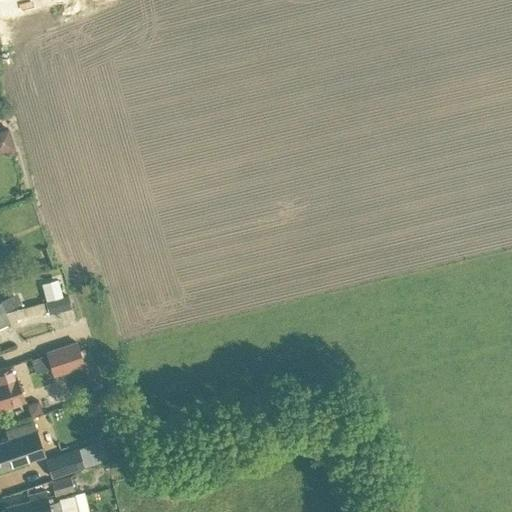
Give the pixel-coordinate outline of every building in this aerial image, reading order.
[(0,150),(20,145),(15,124),(0,128),(0,150)] [(0,313),(13,307),(5,290),(0,292),(0,313)] [(61,296),(45,301),(47,310),(48,313),(55,311),(69,307),(71,307),(67,295),(61,296)] [(13,307),(0,313),(0,325),(9,321),(7,317),(16,313),(13,307)] [(76,340),(45,351),(53,375),(84,364),(80,351),(76,340)] [(21,393),(11,364),(0,367),(0,406),(10,403),(8,397),(21,393)] [(0,467),(27,459),(44,453),(33,423),(6,432),(8,438),(0,441),(0,467)] [(44,458),(45,463),(50,478),(74,470),(85,467),(83,463),(80,451),(78,446),(44,458)] [(54,494),(73,490),(69,476),(51,481),(54,494)] [(48,504),(44,490),(28,495),(29,500),(6,506),(7,511),(60,511),(58,501),(48,504)]
